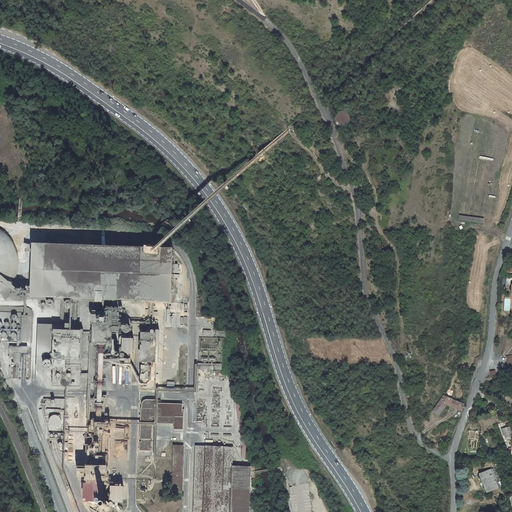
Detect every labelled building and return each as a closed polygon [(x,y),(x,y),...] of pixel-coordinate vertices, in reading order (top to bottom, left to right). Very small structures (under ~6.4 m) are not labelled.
[(430,0),(421,9),(384,42),(349,74),(350,76),(386,44),(422,10),(433,0),(430,0)] [(335,118),(335,120),(335,121),(336,122),(337,123),(337,124),(338,124),(339,125),(340,125),(341,125),(342,125),(343,125),(344,125),(345,125),(346,125),(347,124),(348,123),(349,122),(349,121),(350,121),(350,120),(350,119),(350,118),(350,117),(350,116),(350,115),(350,114),(349,114),(349,113),(348,112),(347,111),(346,110),(345,110),(344,110),(343,110),(341,110),(340,110),(339,110),(338,111),(337,112),(336,113),(336,114),(335,114),(335,115),(335,116),(335,118)] [(282,150),(289,144),(295,138),(294,137),(287,143),(281,149),(282,150)] [(0,300),(4,299),(7,304),(12,301),(9,298),(13,295),(11,292),(14,289),(18,283),(21,273),(22,266),(21,260),(18,249),(13,241),(9,237),(0,230),(0,300)] [(47,250),(34,249),(32,302),(45,303),(171,306),(173,254),(47,250)] [(511,275),(504,271),(503,279),(511,281),(511,277),(511,275)] [(95,311),(94,348),(113,348),(113,337),(120,338),(120,318),(103,318),(103,312),(95,311)] [(56,336),(54,390),(80,391),(82,336),(56,336)] [(145,339),(143,392),(157,393),(158,339),(145,339)] [(123,340),(123,353),(134,353),(134,340),(123,340)] [(54,373),(54,364),(45,363),(45,373),(54,373)] [(462,411),(465,404),(444,396),(433,412),(439,416),(446,405),(462,411)] [(67,403),(52,402),(52,409),(67,410),(67,403)] [(143,412),(142,443),(153,444),(154,419),(177,421),(177,432),(186,433),(187,414),(184,414),(184,409),(160,407),(160,404),(145,403),(145,412),(143,412)] [(91,404),(90,415),(106,415),(106,405),(91,404)] [(49,422),(49,425),(50,428),(53,430),(56,431),(59,431),(62,430),(64,427),(65,424),(65,421),(64,418),(62,416),(59,415),(55,415),(52,416),(50,419),(49,422)] [(86,508),(88,508),(89,509),(100,509),(103,508),(106,507),(109,505),(110,474),(104,474),(105,464),(106,428),(98,427),(97,432),(93,431),(92,473),(92,482),(91,485),(84,485),(84,506),(86,508)] [(183,499),(186,449),(176,448),(174,498),(183,499)] [(233,511),(235,469),(236,449),(198,449),(196,511),(233,511)] [(247,511),(249,470),(235,469),(233,511),(247,511)] [(491,469),(479,474),(482,482),(484,481),(489,492),(499,488),(495,478),(491,469)] [(92,473),(82,473),(82,482),(92,482),(92,473)] [(124,503),(124,488),(111,488),(111,503),(124,503)]
